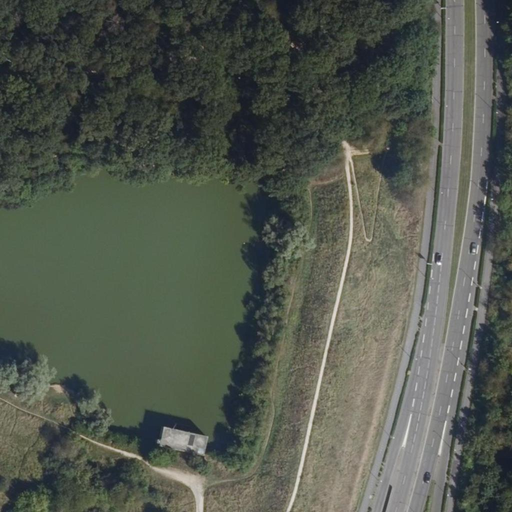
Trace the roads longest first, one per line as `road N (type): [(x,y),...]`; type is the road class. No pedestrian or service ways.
road 1 (track): [(345,156),(348,240),(289,511)]
road 2 (primary): [(457,349),(481,144),(483,0)]
road 3 (track): [(300,58),(275,39),(234,30),(71,75),(0,81)]
road 4 (primary): [(452,0),(437,290)]
road 5 (primary): [(437,290),(374,511)]
road 6 (primary): [(437,290),(392,511)]
road 7 (primary): [(414,511),(457,349)]
road 8 (primary): [(433,511),(457,349)]
